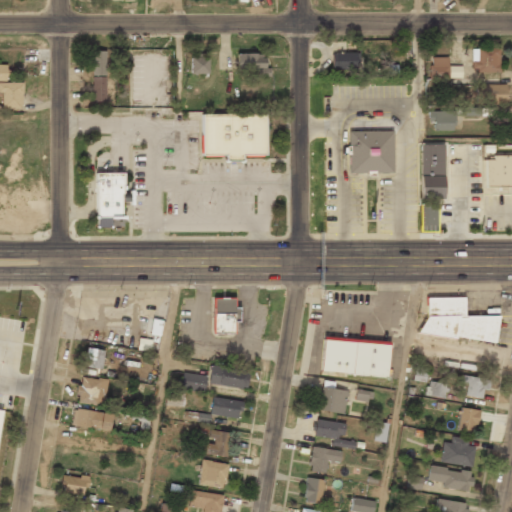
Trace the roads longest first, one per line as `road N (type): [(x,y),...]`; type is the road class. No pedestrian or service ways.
road 1 (residential): [(19,511),(56,263),(57,0)]
road 2 (residential): [(262,511),(299,262),(299,0)]
road 3 (residential): [(0,25),(511,22)]
road 4 (trunk): [(511,262),(56,263)]
